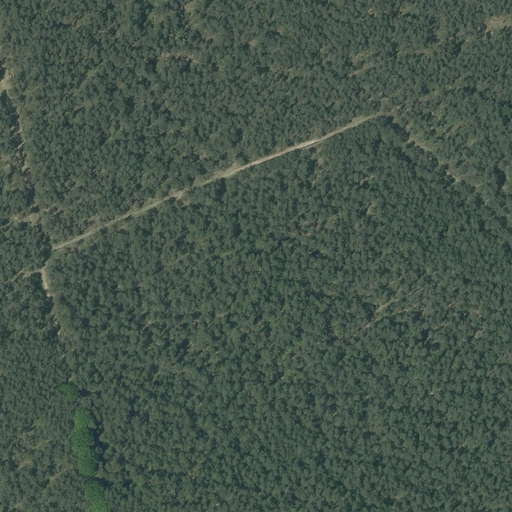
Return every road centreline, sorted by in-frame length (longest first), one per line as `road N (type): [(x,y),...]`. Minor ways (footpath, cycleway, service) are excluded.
road 1 (track): [(511,233),(375,119),(41,248),(0,96)]
road 2 (track): [(89,460),(44,268)]
